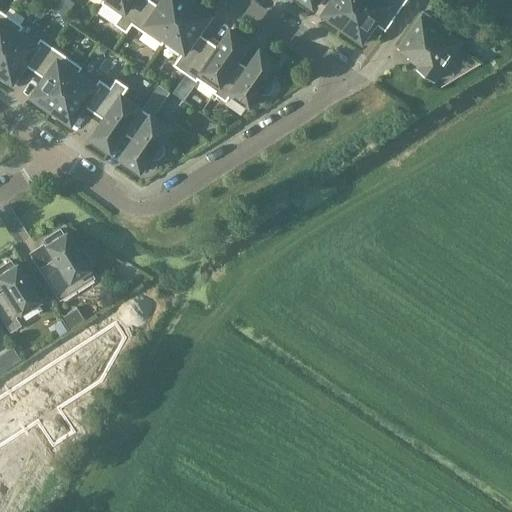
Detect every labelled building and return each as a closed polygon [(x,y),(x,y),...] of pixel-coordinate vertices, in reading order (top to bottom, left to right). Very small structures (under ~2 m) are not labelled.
[(101,3),(96,11),(114,23),(113,24),(126,32),(131,24),(130,24),(146,0),(102,0),(100,3),(101,3)] [(149,0),(146,0),(130,24),(131,24),(161,45),(165,38),(164,38),(189,2),(187,0),(186,0),(161,0),(158,6),(149,0)] [(189,2),(164,38),(165,38),(182,51),(172,65),(184,73),(207,40),(197,33),(205,20),(207,21),(213,13),(194,0),(192,4),(189,2)] [(294,0),(306,9),(309,5),(312,6),(316,0),(294,0)] [(324,7),(318,15),(337,28),(339,25),(341,27),(359,0),(331,0),(325,9),(324,7)] [(359,0),(341,27),(344,28),(342,32),(360,44),(366,36),(364,35),(373,23),(384,30),(405,0),(359,0)] [(0,55),(17,32),(22,26),(0,11),(0,55)] [(418,66),(416,69),(433,80),(459,42),(447,34),(449,31),(421,12),(396,48),(408,56),(407,58),(418,66)] [(207,40),(184,73),(195,81),(197,79),(213,91),(212,93),(213,93),(236,60),(249,42),(246,41),(249,37),(234,27),(232,31),(229,29),(217,47),(207,40)] [(23,64),(33,71),(50,46),(39,38),(35,45),(17,32),(0,55),(0,78),(10,86),(16,78),(14,77),(23,64)] [(81,67),(50,46),(33,71),(43,78),(34,91),(33,90),(27,98),(46,111),(48,107),(50,109),(76,73),(77,74),(81,67)] [(236,60),(213,93),(218,97),(225,101),(241,113),(247,105),(248,106),(258,93),(259,93),(259,94),(260,94),(261,94),(262,94),(263,95),(264,95),(265,95),(265,94),(266,94),(267,94),(268,94),(268,93),(269,93),(270,93),(270,92),(271,92),(271,91),(272,90),(272,89),(273,89),(273,88),(273,87),(273,86),(274,86),(274,85),(274,84),(273,83),(273,82),(273,81),(273,80),(272,80),(272,79),(271,78),(271,77),(270,77),(269,77),(269,76),(278,63),(276,61),(278,57),(264,47),(261,51),(259,50),(246,67),(241,64),(236,60)] [(110,87),(109,87),(98,79),(94,86),(77,74),(76,73),(50,109),(53,111),(51,114),(69,127),(75,119),(73,118),(82,105),(92,112),(110,87)] [(93,139),(90,143),(104,153),(107,149),(109,150),(122,133),(139,108),(121,95),(127,87),(115,79),(109,87),(110,87),(92,112),(102,119),(90,137),(93,139)] [(122,159),(119,163),(134,173),(136,169),(139,171),(148,158),(149,158),(149,159),(150,159),(151,159),(151,160),(152,160),(153,160),(154,160),(155,160),(156,160),(157,160),(157,159),(158,159),(159,159),(159,158),(160,158),(161,158),(161,157),(162,157),(162,156),(163,155),(163,154),(164,154),(164,153),(164,152),(164,151),(164,150),(164,149),(164,148),(164,147),(164,146),(163,146),(163,145),(162,144),(162,143),(161,143),(161,142),(160,142),(169,128),(151,116),(156,108),(145,100),(139,108),(122,133),(127,136),(132,140),(120,157),(122,159)] [(51,258),(36,268),(56,300),(92,277),(85,267),(89,264),(80,248),(75,251),(63,232),(60,233),(57,229),(42,238),(45,243),(42,245),(51,258)] [(13,316),(37,301),(13,263),(11,265),(8,260),(0,265),(0,287),(1,290),(0,290),(0,320),(7,332),(18,325),(13,316)] [(0,396),(0,446),(36,423),(51,446),(73,432),(58,409),(100,382),(124,338),(114,323),(0,396)] [(0,366),(25,352),(18,341),(0,351),(0,366)]
